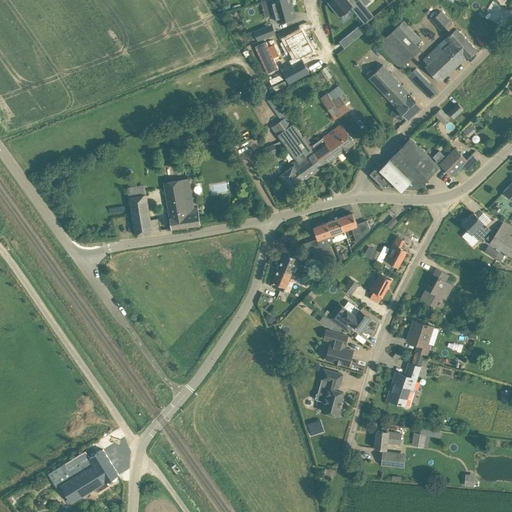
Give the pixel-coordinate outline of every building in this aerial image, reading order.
[(290,0),(272,0),(279,21),(295,17),(290,0)] [(330,0),(329,2),(340,15),(351,6),(365,23),(374,16),(365,5),(361,0),(330,0)] [(428,64),(425,66),(440,82),(466,57),(467,59),(477,50),(441,11),(432,19),(447,36),(445,38),(446,38),(439,45),(423,59),(428,64)] [(404,19),(378,45),(400,68),(420,49),(415,43),(421,37),(404,19)] [(343,46),(364,30),(359,23),(338,40),(343,46)] [(267,26),(254,31),(258,40),(271,35),(267,26)] [(292,65),(283,70),(290,83),(309,72),(303,60),(302,60),(301,57),(313,50),(302,30),(285,39),(295,57),(289,60),(292,65)] [(278,55),(275,44),(257,50),(265,73),(278,68),(274,56),(278,55)] [(372,62),(363,71),(395,105),(395,106),(408,119),(422,106),(411,94),(410,94),(383,64),(378,69),(372,62)] [(326,66),(321,68),(326,78),(331,76),(326,66)] [(408,75),(430,98),(437,91),(415,68),(408,75)] [(270,77),(273,88),(285,85),(282,74),(270,77)] [(332,114),(335,119),(338,117),(339,118),(350,110),(340,97),(333,102),(327,94),(321,98),(332,114)] [(241,100),(244,106),(249,103),(246,97),(241,100)] [(448,112),(453,118),(463,108),(458,103),(448,112)] [(440,108),(435,114),(444,124),(450,118),(440,108)] [(310,146),(292,121),(288,116),(272,127),(296,159),(283,168),(285,171),(280,175),(291,190),(306,179),(305,178),(323,165),(310,146)] [(310,146),(323,165),(342,151),(343,153),(350,147),(349,146),(355,142),(342,124),(310,146)] [(468,135),(475,130),(470,125),(464,130),(468,135)] [(418,188),(439,166),(410,138),(390,159),(389,159),(382,166),(379,163),(370,173),(385,188),(389,184),(399,184),(399,188),(418,188)] [(262,150),(266,160),(278,155),(274,145),(262,150)] [(443,154),(435,162),(439,166),(441,164),(452,175),(461,165),(466,170),(477,160),(472,154),(467,159),(456,148),(446,157),(443,154)] [(170,218),(171,229),(201,224),(198,207),(194,208),(189,178),(164,182),(170,217),(170,218)] [(128,188),(135,234),(152,231),(159,230),(157,218),(150,219),(145,185),(128,188)] [(353,212),(339,217),(344,230),(351,227),(356,241),(370,227),(367,220),(357,224),(353,212)] [(472,233),(480,241),(491,230),(483,222),(473,212),(462,224),(472,233)] [(339,217),(327,222),(333,240),(346,236),(344,230),(339,217)] [(511,255),(511,225),(504,220),(489,243),(511,257),(511,255)] [(333,240),(327,222),(313,226),(318,238),(300,244),(315,252),(332,261),(335,256),(329,243),(334,241),(333,240)] [(401,247),(405,241),(397,237),(385,260),(398,267),(407,250),(401,247)] [(504,255),(488,245),(484,251),(500,261),(504,255)] [(363,256),(377,264),(382,254),(368,246),(363,256)] [(346,251),(340,253),(342,259),(348,257),(346,251)] [(285,252),(279,266),(292,272),(295,265),(299,267),(296,273),(303,276),(309,263),(298,258),(294,256),(285,252)] [(328,268),(332,261),(315,252),(312,259),(325,267),(326,266),(328,268)] [(494,262),(490,259),(486,263),(490,267),(494,262)] [(292,272),(279,266),(272,281),(273,281),(271,285),(284,291),(292,272)] [(420,298),(429,303),(433,305),(438,295),(446,299),(453,284),(446,280),(449,275),(437,268),(433,274),(438,277),(433,287),(428,284),(420,298)] [(369,299),(378,304),(392,279),(380,273),(376,280),(374,279),(369,288),(374,291),(369,299)] [(342,289),(350,295),(359,284),(351,278),(342,289)] [(304,298),(309,302),(313,297),(308,293),(304,298)] [(355,315),(343,306),(339,312),(334,309),(329,316),(345,329),(350,322),(361,330),(371,317),(360,309),(355,315)] [(275,317),(268,313),(264,319),(272,324),(275,317)] [(325,324),(331,328),(335,323),(329,319),(325,324)] [(430,345),(426,343),(432,326),(413,320),(407,340),(418,344),(416,350),(427,354),(430,345)] [(470,329),(469,337),(476,338),(477,330),(470,329)] [(330,343),(326,359),(349,365),(352,354),(350,354),(352,349),(344,347),(345,344),(348,335),(327,330),(324,338),(331,340),(330,343)] [(416,356),(413,364),(420,366),(423,358),(416,356)] [(413,364),(410,363),(406,375),(396,372),(393,382),(395,383),(390,399),(388,398),(388,399),(404,404),(404,406),(405,408),(407,408),(409,408),(410,406),(416,389),(413,388),(420,366),(413,364)] [(343,374),(324,369),(322,379),(329,380),(323,401),(324,401),(321,410),(339,415),(341,405),(340,405),(343,392),(337,390),(339,383),(340,384),(343,374)] [(511,389),(501,390),(502,402),(511,402),(511,389)] [(402,433),(389,431),(389,426),(382,425),(382,430),(377,430),(375,448),(386,449),(387,442),(400,444),(402,433)] [(412,445),(424,447),(426,435),(413,432),(412,445)] [(65,463),(48,473),(57,487),(61,485),(71,502),(95,488),(97,492),(109,485),(107,482),(119,474),(103,449),(69,470),(65,463)] [(406,453),(383,450),(381,465),(404,468),(406,453)]
